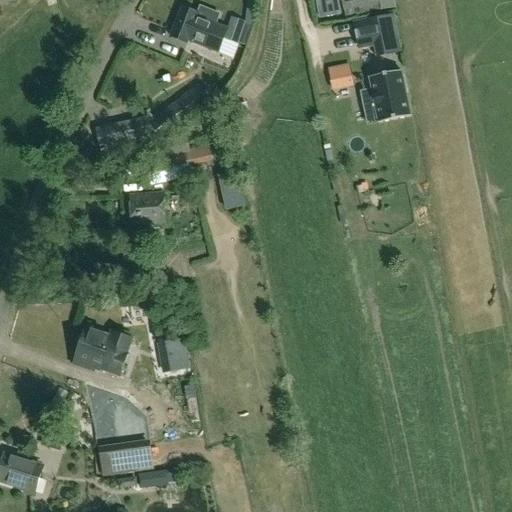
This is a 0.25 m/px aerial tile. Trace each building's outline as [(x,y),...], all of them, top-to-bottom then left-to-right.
[(337,0),(316,0),(320,19),(340,16),(337,0)] [(342,0),(346,18),(395,10),(393,0),(342,0)] [(183,8),(170,38),(187,44),(188,41),(218,54),(224,40),(238,44),(245,22),(231,17),(227,27),(217,23),(221,13),(199,5),(196,13),(183,8)] [(373,45),(375,56),(401,52),(394,16),(353,24),(358,48),(373,45)] [(328,69),(332,91),(354,86),(349,65),(328,69)] [(368,79),(371,90),(361,93),(368,125),(378,123),(411,116),(402,72),(368,79)] [(187,121),(212,101),(198,84),(173,103),(187,121)] [(190,169),(185,150),(144,159),(148,178),(190,169)] [(219,178),(227,211),(244,207),(236,174),(219,178)] [(166,225),(163,194),(130,196),(132,228),(166,225)] [(142,241),(126,243),(127,257),(144,255),(142,241)] [(163,252),(145,255),(147,266),(164,264),(163,252)] [(127,354),(132,339),(112,332),(111,336),(86,327),(75,359),(121,375),(128,354),(127,354)] [(189,368),(184,340),(158,345),(164,372),(189,368)] [(63,452),(69,431),(53,427),(47,447),(63,452)] [(149,440),(98,447),(103,477),(153,470),(149,440)] [(4,455),(0,467),(0,482),(26,490),(25,494),(34,497),(43,468),(35,465),(36,465),(4,455)] [(140,489),(154,487),(152,473),(138,475),(140,489)]
